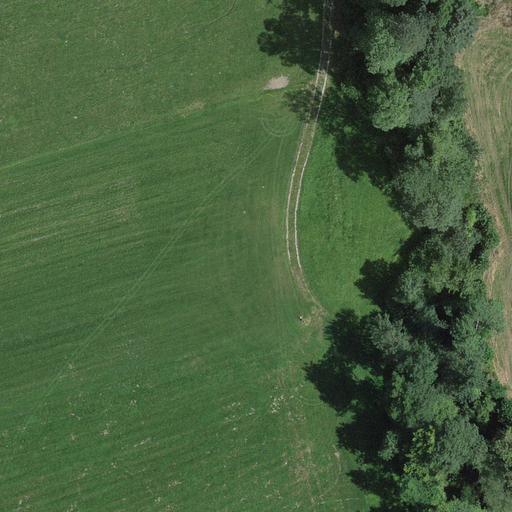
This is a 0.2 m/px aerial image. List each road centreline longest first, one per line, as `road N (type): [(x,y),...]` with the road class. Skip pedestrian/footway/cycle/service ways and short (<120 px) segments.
road 1 (track): [(311,125),(396,511)]
road 2 (track): [(331,0),(325,78),(293,215),(302,292),(315,316)]
